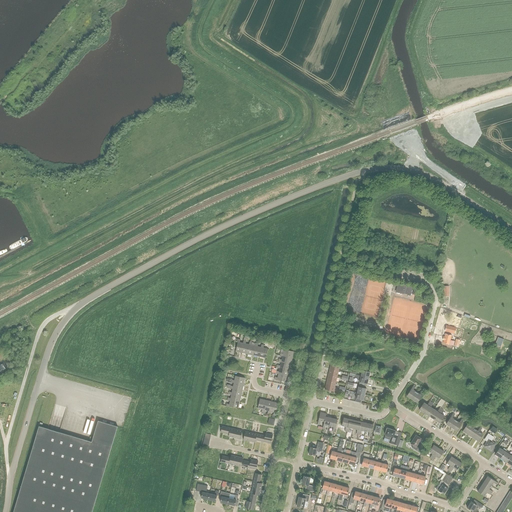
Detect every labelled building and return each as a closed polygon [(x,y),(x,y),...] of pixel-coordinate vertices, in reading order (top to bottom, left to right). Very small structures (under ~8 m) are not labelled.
[(413,287),(398,283),(396,292),(411,295),(413,287)] [(456,328),(446,326),(445,332),(455,334),(456,328)] [(453,345),(454,341),(450,340),(451,336),(446,334),(445,337),(444,337),(443,340),(444,340),(444,343),(453,345)] [(498,337),(495,345),(501,347),(504,339),(498,337)] [(238,342),(236,351),(242,353),(244,343),(243,343),(240,342),(240,340),(238,339),(237,342),(238,342)] [(244,343),(242,353),(248,354),(250,345),(249,344),(246,344),(246,341),(244,340),(243,343),(244,343)] [(252,343),(250,342),(249,344),(250,345),(248,354),(253,356),(256,346),(255,346),(252,345),(252,343)] [(256,346),(253,356),(259,357),(262,347),(261,347),(258,347),(258,344),(256,343),(255,346),(256,346)] [(262,347),(259,357),(266,358),(268,349),(264,348),(264,345),(262,345),(261,347),(262,347)] [(281,353),(280,356),(283,356),(283,355),(292,358),(294,351),(285,349),(284,354),(281,353)] [(291,363),(292,358),(283,355),(283,356),(282,360),(280,359),(279,362),(281,362),(282,361),(291,363)] [(290,369),(291,363),(282,361),(281,362),(279,362),(278,368),(280,368),(280,367),(290,369)] [(277,371),(276,374),(279,374),(279,373),(288,375),(290,369),(280,367),(280,368),(279,371),(277,371)] [(275,377),(275,380),(277,380),(278,380),(287,382),(288,375),(279,373),(279,374),(278,378),(275,377)] [(367,384),(369,378),(361,376),(356,375),(355,377),(357,377),(357,378),(357,379),(358,379),(358,380),(359,380),(360,380),(359,384),(365,386),(365,384),(365,383),(367,384)] [(227,378),(227,380),(232,381),(231,382),(234,383),(234,382),(244,384),(245,378),(236,376),(235,380),(232,380),(232,379),(227,378)] [(231,386),(230,389),(233,389),(233,388),(242,390),(244,384),(234,382),(234,383),(233,386),(231,386)] [(364,387),(365,386),(359,384),(357,393),(365,395),(366,389),(364,388),(364,387)] [(414,385),(407,396),(412,399),(417,392),(413,390),(415,386),(414,385)] [(417,392),(412,399),(417,403),(424,392),(422,391),(420,394),(417,392)] [(365,395),(357,393),(355,392),(355,394),(357,394),(356,399),(362,400),(364,400),(365,395)] [(260,399),(258,408),(262,409),(262,412),(264,413),(265,410),(264,410),(267,400),(260,399)] [(227,404),(227,407),(229,407),(229,406),(238,408),(240,402),(231,400),(230,401),(230,404),(227,404)] [(267,400),(264,410),(265,410),(268,411),(268,414),(270,414),(271,411),(270,411),(272,402),(267,400)] [(422,406),(419,410),(425,413),(432,403),(430,401),(427,405),(424,403),(422,406)] [(432,403),(425,413),(430,417),(434,410),(431,407),(433,404),(432,403)] [(434,410),(430,417),(435,420),(442,409),(440,408),(437,412),(434,410)] [(442,409),(435,420),(440,423),(444,416),(441,414),(444,410),(442,409)] [(320,412),(317,425),(319,425),(320,421),(324,422),(325,417),(326,414),(320,412)] [(453,414),(447,424),(451,428),(456,421),(453,418),(455,415),(453,414)] [(324,422),(322,429),(324,429),(325,425),(329,426),(331,418),(325,417),(324,422)] [(343,418),(341,426),(346,427),(345,431),(347,432),(350,419),(343,418)] [(350,419),(347,432),(349,432),(350,428),(353,429),(355,421),(350,419)] [(456,421),(451,428),(457,431),(464,420),(462,419),(459,423),(456,421)] [(92,511),(118,426),(98,421),(92,442),(39,426),(13,511),(92,511)] [(466,427),(463,431),(468,435),(472,428),(469,426),(472,422),(470,421),(466,427)] [(361,422),(358,434),(360,435),(361,431),(365,432),(367,423),(361,422)] [(475,424),(472,428),(468,435),(473,438),(477,431),(474,429),(477,425),(475,424)] [(477,431),(473,438),(478,441),(483,434),(479,432),(482,429),(480,427),(477,431)] [(389,443),(395,445),(398,436),(394,435),(395,431),(387,428),(384,435),(391,437),(389,443)] [(484,446),(491,451),(496,444),(489,439),(491,436),(488,434),(484,440),(486,441),(487,441),(484,446)] [(421,439),(416,436),(411,444),(416,447),(414,449),(417,451),(420,446),(418,445),(421,439)] [(352,453),(351,456),(356,458),(357,458),(359,459),(361,453),(363,445),(359,444),(357,452),(356,453),(353,452),(352,453)] [(434,445),(429,452),(433,454),(430,458),(432,459),(439,449),(434,445)] [(310,447),(309,454),(315,456),(316,451),(322,452),(323,447),(317,446),(316,448),(310,447)] [(338,448),(335,447),(332,446),(331,451),(332,451),(330,458),(336,460),(338,453),(337,452),(338,448)] [(504,448),(503,450),(500,448),(495,455),(498,457),(498,458),(500,459),(501,458),(505,452),(506,450),(504,448)] [(439,449),(432,459),(434,460),(436,457),(440,459),(444,452),(439,449)] [(345,455),(347,450),(344,450),(343,454),(344,454),(342,462),(348,463),(350,456),(349,456),(345,455)] [(348,463),(355,465),(357,458),(356,458),(351,456),(352,453),(353,452),(350,451),(349,456),(350,456),(348,463)] [(506,462),(511,455),(505,452),(501,458),(504,460),(503,461),(506,463),(507,462),(506,462)] [(340,453),(338,453),(336,460),(342,462),(344,454),(343,454),(340,453)] [(370,460),(369,460),(365,458),(366,454),(364,454),(363,458),(361,466),(368,467),(370,460)] [(376,461),(375,461),(371,460),(372,456),(370,455),(369,460),(370,460),(368,467),(374,469),(376,461)] [(237,456),(235,465),(241,466),(242,460),(243,458),(237,456)] [(382,463),(381,463),(377,462),(378,458),(376,457),(375,461),(376,461),(374,469),(380,471),(382,463)] [(450,471),(457,460),(452,457),(447,464),(450,466),(448,470),(450,471)] [(380,471),(386,472),(388,465),(383,464),(384,459),(382,459),(381,463),(382,463),(380,471)] [(457,460),(450,471),(452,472),(454,469),(457,471),(462,464),(457,460)] [(401,470),(400,470),(396,469),(398,464),(395,464),(394,468),(395,468),(393,476),(399,477),(401,470)] [(407,472),(406,471),(403,470),(404,466),(401,465),(400,470),(401,470),(399,477),(405,479),(407,472)] [(413,473),(412,473),(409,472),(410,468),(407,467),(406,471),(407,472),(405,479),(411,481),(413,473)] [(419,475),(418,475),(415,474),(416,469),(413,469),(412,473),(413,473),(411,481),(417,482),(419,475)] [(417,482),(423,484),(426,477),(421,475),(422,471),(420,470),(418,475),(419,475),(417,482)] [(315,486),(309,485),(310,477),(304,476),(302,485),(307,486),(305,491),(313,492),(315,486)] [(488,476),(484,481),(491,486),(493,483),(497,485),(498,483),(488,476)] [(441,487),(438,485),(436,489),(444,494),(448,488),(445,487),(447,484),(442,480),(440,483),(442,484),(441,487)] [(329,490),(331,483),(325,481),(323,488),(321,488),(320,493),(322,493),(324,489),(328,490),(329,490)] [(484,481),(481,486),(492,493),(493,492),(489,489),(491,486),(484,481)] [(334,492),(337,484),(331,483),(329,490),(328,490),(326,494),(332,496),(334,491),(334,492)] [(208,486),(200,484),(198,484),(196,491),(202,492),(201,498),(208,500),(210,493),(206,492),(208,486)] [(341,493),(343,486),(337,484),(334,492),(334,491),(332,496),(335,497),(336,492),(340,493),(341,493)] [(347,495),(349,488),(343,486),(341,493),(340,493),(338,499),(342,499),(343,494),(347,495)] [(481,486),(478,491),(485,496),(487,493),(490,495),(492,493),(481,486)] [(208,500),(216,501),(217,496),(218,496),(219,491),(216,490),(215,494),(210,493),(208,500)] [(360,500),(362,493),(355,491),(355,493),(352,492),(349,502),(353,503),(355,499),(358,500),(360,500)] [(227,504),(229,498),(230,494),(222,492),(221,496),(222,496),(220,502),(227,504)] [(366,502),(368,495),(362,493),(360,500),(358,500),(357,504),(359,505),(361,501),(365,502),(366,502)] [(306,499),(309,499),(310,496),(303,494),(303,498),(299,497),(297,506),(304,508),(304,507),(306,507),(307,506),(308,503),(308,502),(305,501),(306,499)] [(229,498),(227,504),(235,506),(236,500),(238,500),(239,496),(235,495),(234,499),(229,498)] [(372,504),(374,496),(368,495),(366,502),(365,502),(363,506),(366,507),(367,502),(371,503),(372,504)] [(372,508),(373,504),(378,506),(380,498),(374,496),(372,504),(371,503),(369,508),(372,508)] [(391,508),(393,500),(387,498),(387,500),(384,499),(381,510),(389,511),(390,507),(391,508)] [(397,509),(399,502),(393,500),(391,508),(390,507),(389,511),(391,511),(393,508),(396,509),(397,509)] [(477,505),(482,508),(483,506),(474,500),(473,502),(471,501),(467,508),(472,511),(473,511),(475,511),(476,510),(476,509),(475,508),(477,505)] [(403,511),(405,504),(399,502),(397,509),(396,509),(395,511),(397,511),(398,510),(402,511),(403,511)]
